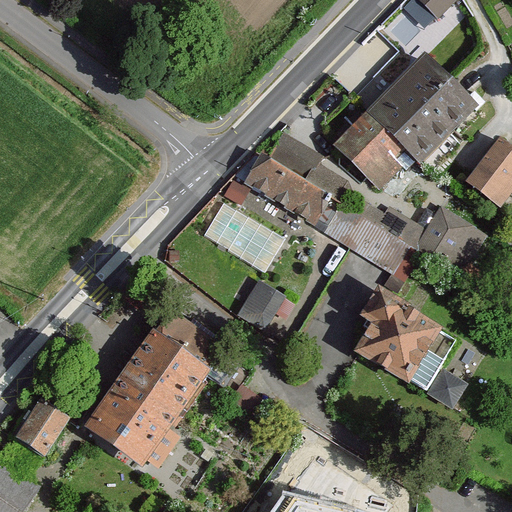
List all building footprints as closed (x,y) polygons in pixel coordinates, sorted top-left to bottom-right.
[(421,0),(438,16),(453,0),(421,0)] [(427,56),(371,114),(418,161),(426,168),(482,109),(427,56)] [(337,148),(385,194),(418,161),(371,114),(337,148)] [(288,134),(271,160),(310,184),(322,165),(326,158),(288,134)] [(511,145),(505,140),(471,185),(505,210),(511,200),(511,145)] [(264,156),(246,185),(319,229),(336,201),(310,184),(271,160),(264,156)] [(310,184),(336,201),(349,181),(322,165),(310,184)] [(353,194),(329,235),(398,277),(414,249),(418,251),(431,231),(392,208),(388,215),(353,194)] [(491,237),(444,209),(431,231),(418,251),(465,280),(491,237)] [(262,282),(240,318),(269,335),(290,300),(262,282)] [(454,340),(380,296),(365,320),(376,326),(358,357),(422,394),(454,340)] [(155,332),(85,430),(144,473),(214,374),(211,372),(228,349),(175,312),(159,335),(155,332)] [(462,385),(442,373),(429,394),(450,406),(462,385)] [(17,441),(48,460),(71,422),(41,403),(17,441)] [(0,461),(0,511),(26,511),(42,489),(0,461)] [(363,511),(285,490),(271,511),(363,511)]
